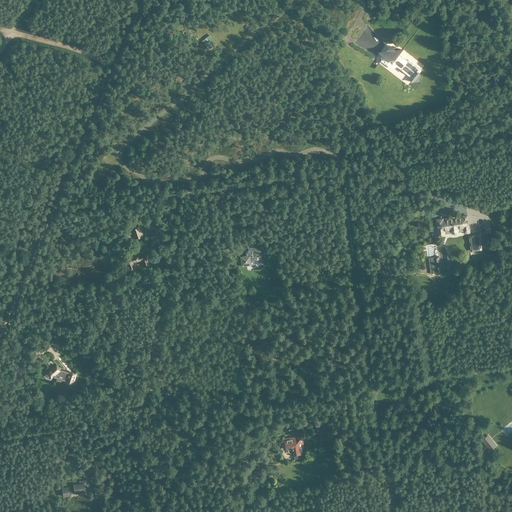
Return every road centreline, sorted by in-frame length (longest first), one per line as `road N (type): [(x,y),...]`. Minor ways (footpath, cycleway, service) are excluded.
road 1 (unclassified): [(511,150),(51,208)]
road 2 (track): [(0,330),(140,0)]
